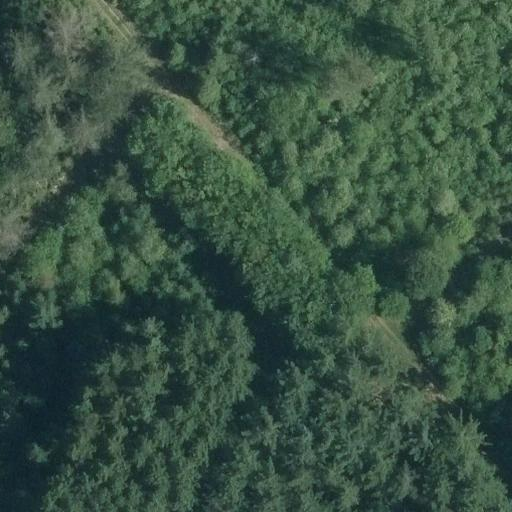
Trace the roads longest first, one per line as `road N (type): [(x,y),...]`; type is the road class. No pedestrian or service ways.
road 1 (track): [(92,0),(390,339)]
road 2 (track): [(191,511),(281,359),(355,299)]
road 3 (track): [(390,339),(511,480)]
road 4 (track): [(390,339),(511,230)]
